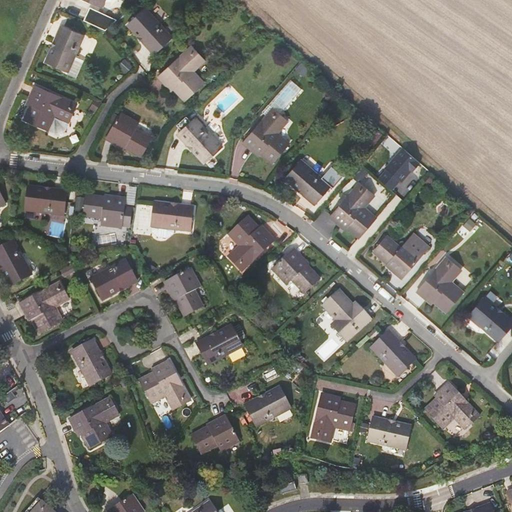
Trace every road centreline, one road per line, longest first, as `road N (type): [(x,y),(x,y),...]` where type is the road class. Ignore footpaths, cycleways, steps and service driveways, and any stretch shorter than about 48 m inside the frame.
road 1 (residential): [(77,170),(270,200),(445,350)]
road 2 (residential): [(77,511),(21,363)]
road 3 (residential): [(430,496),(308,502),(274,511)]
road 4 (unclassified): [(51,0),(0,119)]
